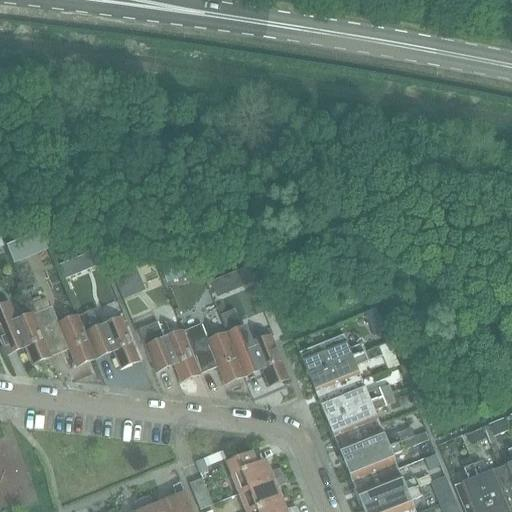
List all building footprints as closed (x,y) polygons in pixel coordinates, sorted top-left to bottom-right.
[(131,279),(140,295),(161,284),(152,268),(131,279)] [(32,366),(51,358),(34,316),(15,323),(8,306),(0,309),(0,340),(7,356),(25,349),(32,366)] [(52,308),(34,316),(51,358),(69,351),(76,368),(96,360),(78,318),(59,326),(52,308)] [(78,318),(96,360),(113,353),(120,370),(140,362),(123,320),(104,328),(97,310),(78,318)] [(386,333),(377,312),(364,317),(372,338),(386,333)] [(201,376),(183,333),(165,341),(157,323),(139,331),(156,374),(174,366),(181,384),(201,376)] [(245,378),(227,335),(209,343),(202,325),(183,333),(201,376),(218,368),(225,386),(245,378)] [(289,380),(275,346),(272,337),(253,345),(246,328),(227,335),(245,378),(262,371),(269,388),(289,380)] [(365,354),(365,353),(362,345),(348,351),(342,337),(300,354),(309,377),(365,354)] [(403,364),(415,359),(406,337),(394,341),(403,364)] [(309,377),(318,399),(360,382),(355,368),(383,357),(379,348),(365,353),(365,354),(309,377)] [(360,382),(318,399),(327,422),(384,398),(393,395),(390,386),(380,390),(366,396),(360,382)] [(327,422),(336,444),(379,427),(373,413),(397,403),(393,395),(384,398),(327,422)] [(379,427),(336,444),(345,466),(402,443),(415,438),(411,429),(384,440),(379,427)] [(345,466),(354,488),(397,471),(391,458),(405,452),(402,443),(345,466)] [(511,498),(511,449),(509,451),(511,459),(511,466),(501,471),(511,498)] [(239,495),(284,477),(281,470),(272,473),(267,461),(257,465),(253,453),(226,464),(239,495)] [(491,511),(511,511),(511,498),(501,471),(487,476),(481,462),(473,466),(491,511)] [(464,511),(491,511),(473,466),(464,469),(470,483),(455,489),(464,511)] [(363,511),(420,488),(433,483),(430,476),(417,481),(416,479),(402,485),(397,471),(354,488),(363,511)] [(287,484),(284,477),(239,495),(245,511),(252,511),(282,500),(277,488),(287,484)] [(203,480),(190,485),(200,511),(213,506),(203,480)] [(177,497),(165,502),(169,511),(192,511),(181,485),(173,488),(177,497)] [(420,488),(363,511),(413,511),(409,502),(423,497),(420,488)] [(169,511),(165,502),(153,507),(150,497),(142,500),(147,511),(169,511)] [(147,511),(142,500),(135,503),(138,511),(147,511)] [(287,511),(282,500),(252,511),(297,511),(296,508),(287,511)]
